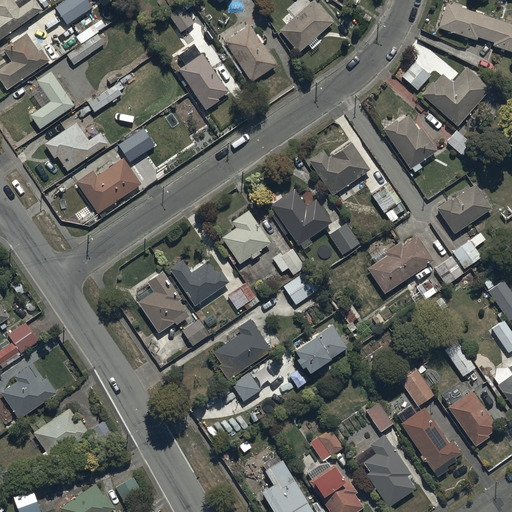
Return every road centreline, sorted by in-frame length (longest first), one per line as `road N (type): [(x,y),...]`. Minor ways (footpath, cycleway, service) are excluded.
road 1 (residential): [(55,281),(351,81),(388,40),(406,0)]
road 2 (tertiary): [(55,281),(193,511)]
